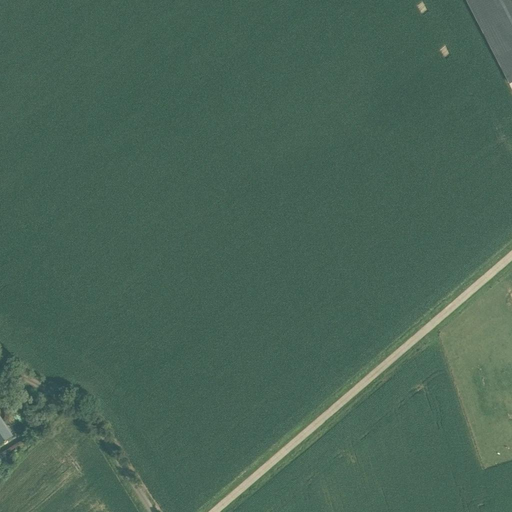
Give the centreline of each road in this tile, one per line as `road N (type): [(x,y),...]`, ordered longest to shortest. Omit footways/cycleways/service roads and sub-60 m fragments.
road 1 (unclassified): [(214,511),(511,255)]
road 2 (unclassified): [(0,368),(90,419),(151,511)]
